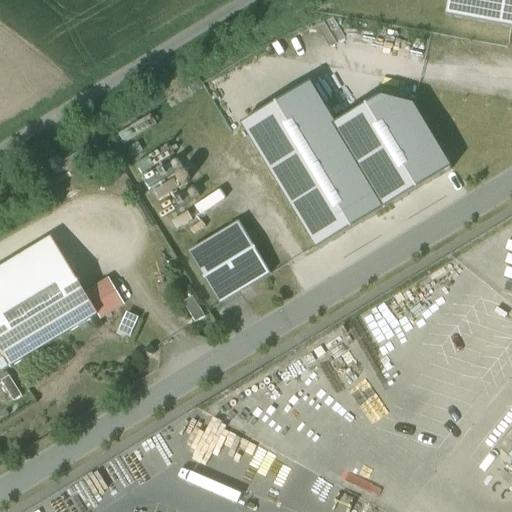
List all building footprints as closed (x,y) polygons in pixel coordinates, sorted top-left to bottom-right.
[(511,0),(447,0),(445,17),(511,29),(511,0)] [(317,249),(318,252),(385,211),(336,127),(313,86),(243,127),(317,249)] [(336,127),(385,211),(452,170),(415,108),(383,100),(336,127)] [(241,223),(189,254),(220,306),(252,287),(271,276),(272,275),(241,223)] [(0,270),(0,290),(60,254),(52,240),(0,270)] [(60,254),(0,290),(0,355),(8,371),(98,317),(60,254)] [(194,298),(184,304),(196,324),(206,318),(194,298)]
